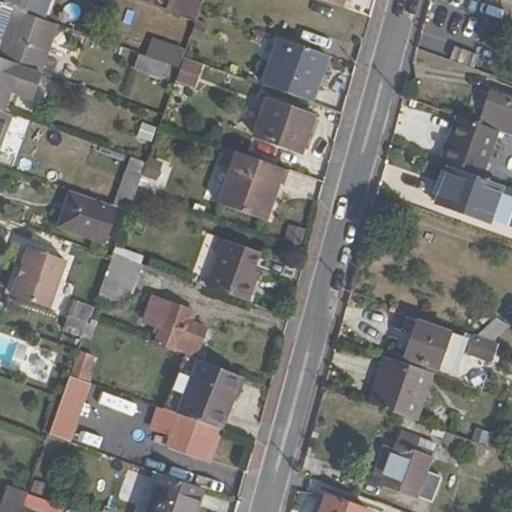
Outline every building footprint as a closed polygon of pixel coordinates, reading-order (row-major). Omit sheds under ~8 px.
[(0,0),(0,4),(17,10),(25,13),(29,0),(0,0)] [(199,24),(204,11),(206,6),(187,0),(175,0),(171,13),(199,24)] [(17,10),(0,56),(0,57),(20,65),(40,72),(57,24),(25,13),(17,10)] [(315,102),(331,56),(284,39),(268,86),(315,102)] [(454,58),(477,66),(482,53),(459,45),(454,58)] [(164,78),(169,64),(141,54),(137,68),(164,78)] [(0,110),(2,112),(20,65),(0,57),(0,110)] [(174,85),(195,91),(204,64),(183,57),(174,85)] [(511,96),(494,90),(481,124),(500,131),(511,134),(511,96)] [(319,138),(324,122),(271,102),(258,137),(306,154),(313,135),(319,138)] [(0,130),(4,118),(10,121),(12,115),(2,112),(0,110),(0,130)] [(459,116),(442,163),(446,164),(453,167),(459,169),(484,178),(500,131),(481,124),(459,116)] [(0,130),(0,150),(10,121),(4,118),(0,130)] [(135,138),(151,142),(154,126),(139,122),(135,138)] [(286,187),(291,170),(229,148),(224,165),(233,169),(221,204),(267,221),(275,200),(275,199),(272,197),(277,183),(280,185),(286,187)] [(128,208),(144,162),(129,156),(112,202),(128,208)] [(139,183),(161,190),(170,162),(147,156),(139,183)] [(453,167),(446,164),(433,199),(441,202),(448,181),(453,167)] [(493,222),(506,186),(484,178),(459,169),(454,184),(448,181),(441,202),(493,222)] [(112,229),(118,212),(90,201),(77,232),(98,240),(103,227),(112,229)] [(118,253),(123,238),(111,233),(102,254),(116,259),(118,253)] [(212,287),(252,302),(260,282),(254,280),(258,271),(264,253),(229,240),(212,287)] [(69,263),(32,250),(14,297),(52,310),(69,263)] [(135,294),(146,264),(118,253),(116,259),(103,296),(126,305),(130,293),(135,294)] [(254,280),(260,282),(263,273),(258,271),(254,280)] [(188,354),(199,358),(210,327),(194,321),(197,313),(155,297),(149,310),(152,312),(148,321),(162,327),(156,342),(188,354)] [(68,333),(87,339),(95,320),(97,312),(78,305),(68,333)] [(442,369),(454,333),(422,321),(409,357),(442,369)] [(502,344),(481,337),(477,349),(498,356),(502,344)] [(181,414),(201,358),(199,358),(188,354),(168,409),(172,411),(181,414)] [(85,355),(78,377),(95,383),(96,383),(98,377),(94,375),(99,360),(85,355)] [(417,421),(434,373),(388,357),(370,404),(417,421)] [(224,430),(245,375),(201,358),(181,414),(217,427),(222,429),(224,430)] [(67,400),(54,437),(74,444),(95,383),(78,377),(75,376),(67,400)] [(217,427),(181,414),(172,411),(163,432),(176,437),(171,449),(205,460),(217,427)] [(210,462),(222,429),(217,427),(205,460),(210,462)] [(488,457),(491,447),(438,428),(436,435),(448,439),(446,443),(488,457)] [(82,432),(78,444),(108,452),(112,440),(82,432)] [(429,473),(439,446),(404,434),(397,458),(389,455),(385,468),(392,470),(386,486),(437,503),(446,479),(429,473)] [(196,511),(205,490),(164,476),(150,511),(196,511)] [(0,506),(0,511),(26,511),(33,494),(8,485),(0,506)] [(369,511),(330,498),(324,511),(369,511)]
